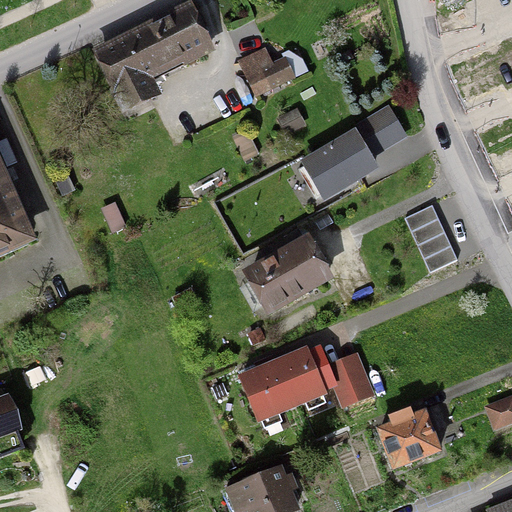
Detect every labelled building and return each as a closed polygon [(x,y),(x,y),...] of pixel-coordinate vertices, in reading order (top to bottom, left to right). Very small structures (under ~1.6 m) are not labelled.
[(192,0),(94,47),(129,119),(168,100),(159,82),(218,54),(192,0)] [(268,52),(240,66),(258,102),(300,81),(290,60),(275,67),(268,52)] [(363,136),(377,160),(409,142),(391,109),(358,127),(363,136)] [(377,160),(363,136),(308,166),(329,206),(385,175),(377,160)] [(0,154),(0,256),(38,240),(0,154)] [(433,208),(404,221),(430,277),(458,264),(433,208)] [(319,237),(251,270),(274,316),(342,283),(319,237)] [(311,350),(244,380),(264,425),(332,396),(311,350)] [(358,356),(327,369),(343,411),(375,399),(358,356)] [(511,397),(487,408),(496,431),(511,425),(511,397)] [(18,399),(0,406),(0,447),(32,436),(18,399)] [(435,407),(385,425),(403,473),(453,455),(435,407)] [(306,511),(288,465),(228,489),(237,511),(306,511)]
